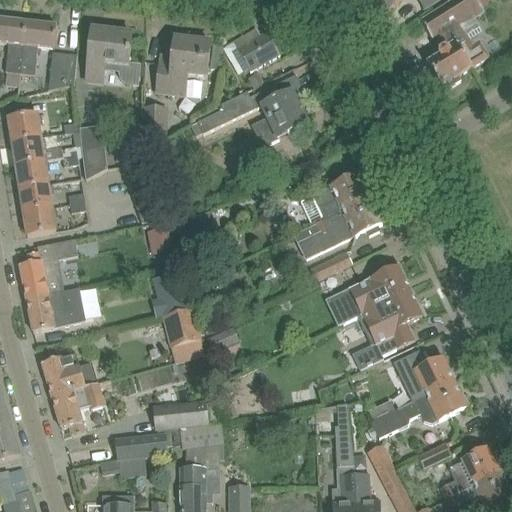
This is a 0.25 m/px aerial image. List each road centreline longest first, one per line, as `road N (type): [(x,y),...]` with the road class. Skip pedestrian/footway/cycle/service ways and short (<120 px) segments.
road 1 (tertiary): [(511,370),(410,159)]
road 2 (residential): [(57,511),(0,289)]
road 3 (tertiary): [(410,159),(357,62),(332,34),(275,0)]
